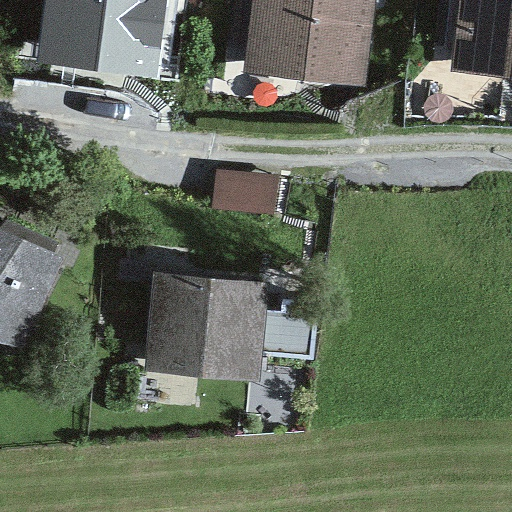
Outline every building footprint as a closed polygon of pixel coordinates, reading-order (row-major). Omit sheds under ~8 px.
[(68,0),(63,50),(158,60),(164,0),(68,0)] [(268,0),(262,55),(361,66),(368,0),(268,0)] [(511,0),(478,0),(472,59),(511,63),(511,0)] [(53,247),(0,223),(0,314),(19,323),(53,247)] [(172,271),(165,356),(253,364),(260,278),(172,271)]
